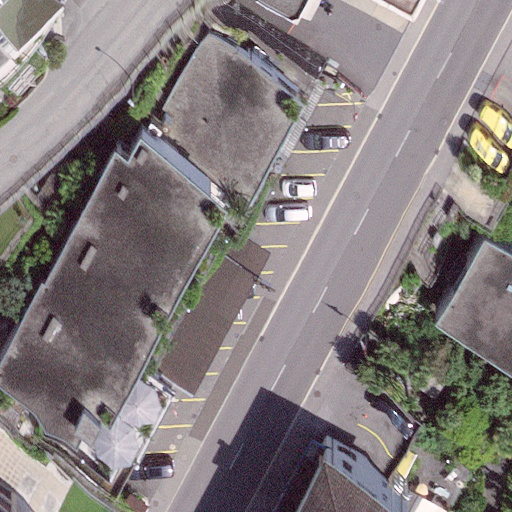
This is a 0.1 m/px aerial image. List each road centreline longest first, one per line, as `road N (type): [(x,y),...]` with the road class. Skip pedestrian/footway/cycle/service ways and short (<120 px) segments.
road 1 (primary): [(200,511),(480,0)]
road 2 (residential): [(0,155),(146,0)]
